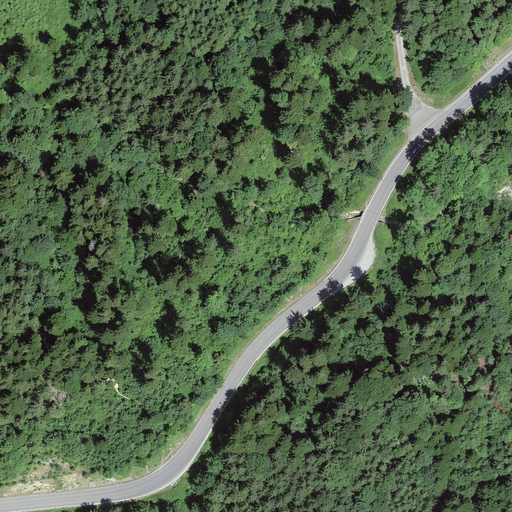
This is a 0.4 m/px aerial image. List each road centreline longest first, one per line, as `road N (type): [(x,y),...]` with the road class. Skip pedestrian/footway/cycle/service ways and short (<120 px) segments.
road 1 (tertiary): [(0,505),(108,495),(163,478),(261,344),(341,275),(405,158),(511,60)]
road 2 (track): [(395,0),(402,67),(431,131)]
